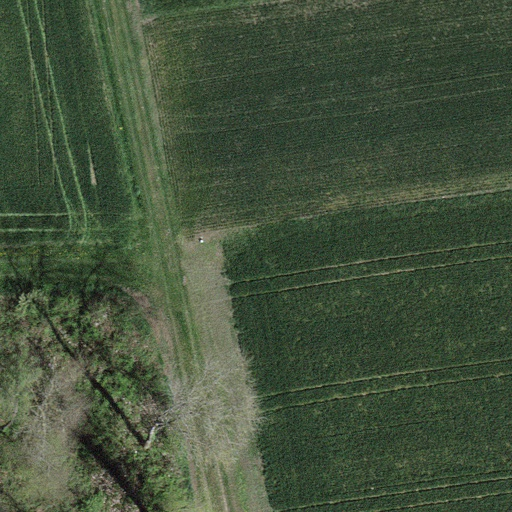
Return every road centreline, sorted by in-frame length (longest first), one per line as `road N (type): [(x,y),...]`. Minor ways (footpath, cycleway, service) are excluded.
road 1 (track): [(148,253),(211,511)]
road 2 (track): [(102,0),(148,253)]
road 3 (track): [(148,253),(0,285)]
